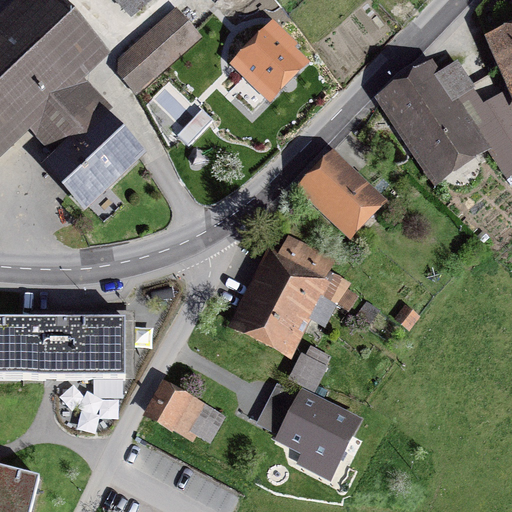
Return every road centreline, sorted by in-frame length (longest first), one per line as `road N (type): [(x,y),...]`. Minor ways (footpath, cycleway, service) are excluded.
road 1 (tertiary): [(452,0),(256,198),(210,229)]
road 2 (unclassified): [(210,229),(206,286),(86,511)]
road 3 (unknown): [(79,0),(105,42),(111,77),(210,229)]
road 4 (tertiary): [(210,229),(109,265),(0,266)]
